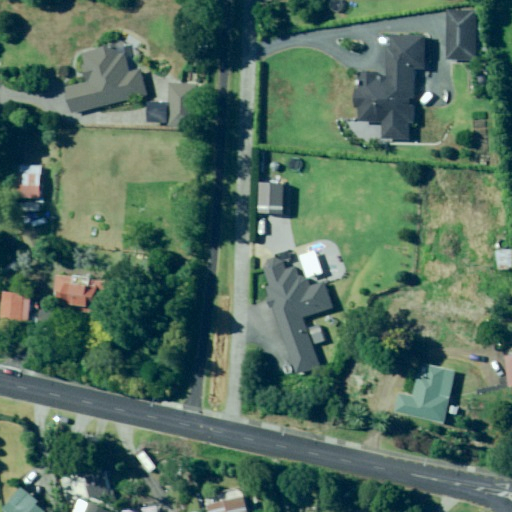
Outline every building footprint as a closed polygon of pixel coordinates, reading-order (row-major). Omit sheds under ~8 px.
[(451,11),(449,61),(478,61),(479,12),(451,11)] [(429,37),(428,37),(394,36),(394,38),(394,48),(390,48),(389,77),(382,77),(382,73),(362,73),(362,90),(358,90),(357,109),(362,109),(361,122),(385,122),(385,137),(385,139),(412,140),(412,123),(416,123),(416,107),(413,107),(413,99),(417,99),(418,69),(428,70),(429,37)] [(135,68),(133,60),(130,61),(128,53),(121,55),(118,45),(115,45),(99,49),(99,51),(84,54),(87,65),(84,66),(85,69),(87,75),(88,82),(67,88),(68,91),(74,115),(99,109),(150,96),(145,74),(144,69),(141,70),(141,67),(135,68)] [(131,59),(135,60),(139,58),(140,55),(139,51),(135,49),(131,51),(130,55),(131,59)] [(201,128),(201,97),(202,84),(179,84),(172,83),(171,126),(171,128),(201,128)] [(42,199),(43,172),(43,167),(17,166),(16,199),(42,199)] [(511,249),(497,251),(499,271),(511,269),(511,249)] [(326,282),(324,283),(312,287),(310,281),(301,276),(298,267),(288,270),(285,263),(277,259),(270,261),(266,269),(272,287),(267,289),(271,298),(268,298),(272,310),(274,309),(296,375),(320,367),(305,323),(304,319),(334,309),(326,282)] [(87,279),(79,278),(75,277),(75,279),(57,276),(55,292),(59,293),(58,304),(65,305),(64,310),(66,310),(100,315),(103,299),(107,299),(107,297),(108,290),(109,291),(111,282),(105,281),(104,283),(91,281),(91,279),(87,279)] [(20,296),(9,294),(4,294),(0,324),(27,327),(28,325),(31,297),(20,296)] [(450,426),(462,373),(435,367),(435,368),(433,377),(425,375),(419,399),(405,396),(403,405),(401,415),(450,426)] [(88,472),(92,499),(111,496),(116,495),(112,469),(88,472)] [(39,504),(41,501),(24,487),(6,509),(8,511),(48,511),(47,511),(39,504)] [(253,511),(253,510),(250,496),(247,497),(213,504),(213,508),(214,511),(253,511)] [(114,511),(92,501),(91,503),(82,498),(75,511),(114,511)]
